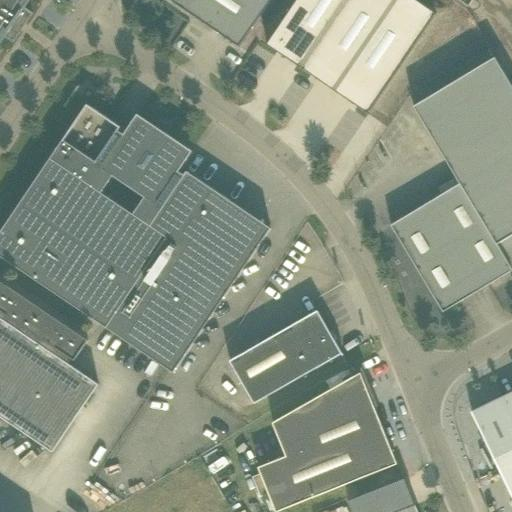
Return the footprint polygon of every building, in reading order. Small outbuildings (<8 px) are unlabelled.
[(0,0),(0,43),(5,36),(13,42),(32,14),(24,8),(29,0),(0,0)] [(271,0),(173,0),(172,2),(239,47),(271,0)] [(335,92),(368,115),(437,13),(417,0),(296,0),(266,46),(301,69),(335,92)] [(443,312),(511,271),(511,276),(511,277),(511,278),(511,85),(495,58),(414,107),(460,184),(391,226),(443,312)] [(271,228),(269,227),(257,245),(227,225),(239,207),(187,172),(185,176),(179,172),(193,152),(138,115),(124,135),(119,131),(121,128),(88,105),(0,234),(0,256),(173,373),(271,228)] [(0,416),(54,452),(99,385),(72,366),(89,340),(0,280),(0,416)] [(318,311),(247,351),(230,361),(254,404),(342,354),(343,356),(344,355),(334,339),(318,311)] [(277,511),(397,464),(361,373),(273,423),(286,456),(258,468),(276,511),(277,511)] [(511,410),(505,396),(472,412),(508,488),(511,495),(511,410)]
